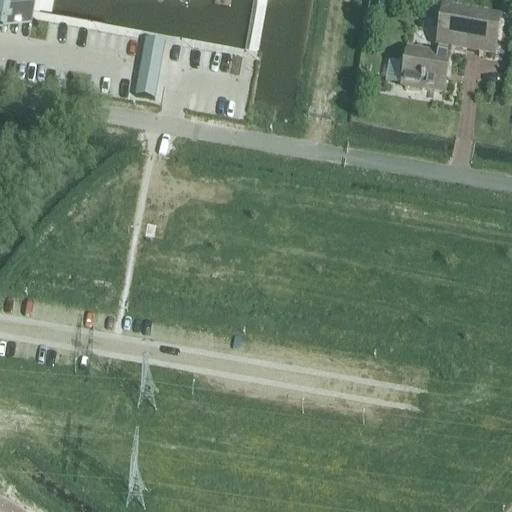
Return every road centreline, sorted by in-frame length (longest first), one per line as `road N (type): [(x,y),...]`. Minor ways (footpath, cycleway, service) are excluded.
road 1 (unclassified): [(337,155),(0,96)]
road 2 (unclassified): [(511,186),(344,157)]
